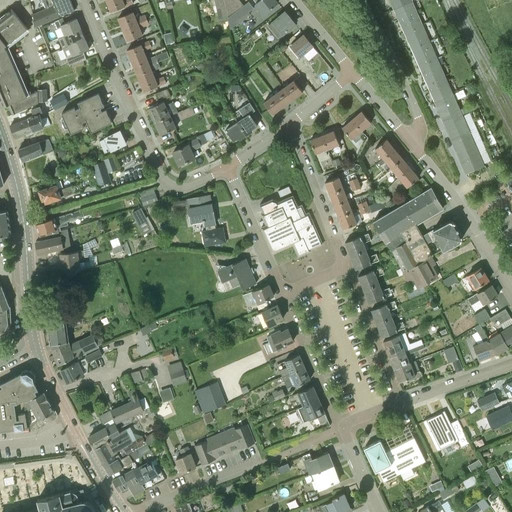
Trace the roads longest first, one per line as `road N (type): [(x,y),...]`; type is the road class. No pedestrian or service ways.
road 1 (residential): [(83,0),(163,180),(188,185),(227,167)]
road 2 (residential): [(511,287),(412,142)]
road 3 (secondary): [(35,348),(16,184)]
road 4 (unclassified): [(412,142),(417,116),(360,0)]
road 5 (residential): [(346,264),(291,125)]
road 6 (residential): [(400,402),(346,264)]
road 7 (residential): [(282,293),(227,167)]
road 8 (secondary): [(124,511),(55,393)]
road 9 (residential): [(137,511),(259,465)]
